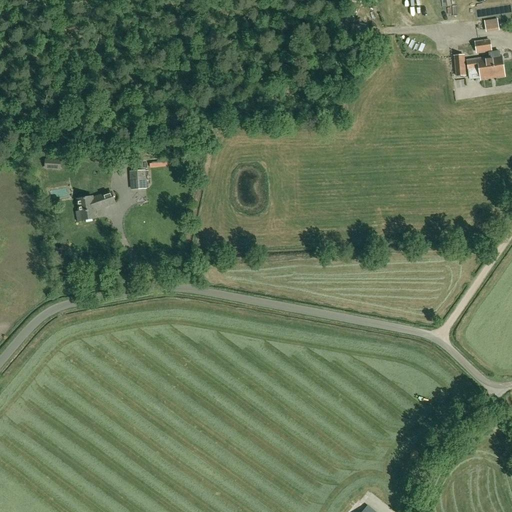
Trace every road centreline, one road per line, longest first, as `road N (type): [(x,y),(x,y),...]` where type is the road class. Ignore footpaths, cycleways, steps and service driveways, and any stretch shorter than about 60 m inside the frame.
road 1 (unclassified): [(0,363),(57,307),(166,287),(425,334),(497,393),(511,387)]
road 2 (track): [(511,236),(440,339)]
